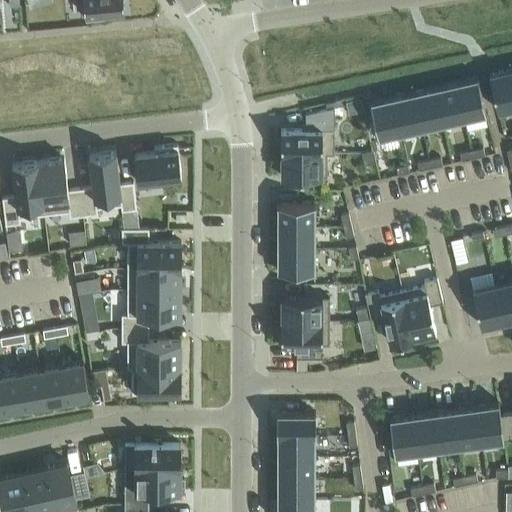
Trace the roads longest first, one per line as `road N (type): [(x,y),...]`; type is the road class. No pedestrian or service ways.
road 1 (residential): [(239,385),(357,386),(511,364)]
road 2 (unclassified): [(235,116),(239,385)]
road 3 (residential): [(0,449),(150,416),(240,417)]
road 4 (residential): [(235,116),(0,144)]
road 5 (residential): [(207,31),(406,0)]
